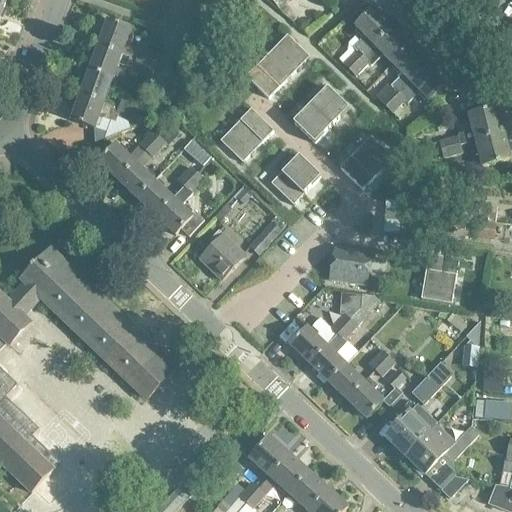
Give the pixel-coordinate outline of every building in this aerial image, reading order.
[(204,7),(194,37),(219,45),(228,15),(204,7)] [(362,56),(391,27),(375,11),(356,30),(363,37),(354,46),(356,49),(362,56)] [(124,48),(127,40),(129,40),(132,33),(107,23),(98,48),(121,56),(124,48)] [(391,27),(362,56),(369,64),(371,67),(382,56),(392,66),(411,48),(391,27)] [(277,48),(298,70),(309,59),(287,38),(277,48)] [(121,56),(98,48),(89,73),(112,81),(118,66),(118,65),(121,56)] [(288,80),(298,70),(277,48),(266,58),(288,80)] [(411,48),(392,66),(401,75),(390,85),(393,87),(400,94),(429,66),(411,48)] [(362,56),(356,49),(339,67),(345,73),(349,69),(362,56)] [(137,62),(155,68),(158,60),(140,53),(137,62)] [(362,56),(349,69),(356,77),(369,64),(362,56)] [(288,80),(266,58),(256,69),(278,90),(288,80)] [(134,70),(152,77),(155,70),(155,68),(137,62),(134,70)] [(448,86),(429,66),(400,94),(405,100),(407,102),(417,91),(430,104),(448,86)] [(278,90),(256,69),(246,79),(268,101),(278,90)] [(112,81),(89,73),(80,97),(104,106),(112,81)] [(400,94),(393,87),(379,101),(386,108),(400,94)] [(329,91),(312,108),(322,118),(339,101),(329,91)] [(405,100),(400,94),(386,108),(391,113),(405,100)] [(137,118),(118,111),(104,106),(80,97),(71,122),(95,130),(96,143),(105,140),(149,122),(137,118)] [(118,111),(137,118),(141,106),(122,99),(118,111)] [(331,128),(348,111),(339,101),(322,118),(331,128)] [(305,135),(322,118),(312,108),(295,125),(305,135)] [(461,144),(475,140),(504,133),(498,111),(469,119),(472,129),(459,133),(457,135),(439,139),(441,149),(461,144)] [(252,112),(242,122),(263,143),(273,133),(252,112)] [(322,118),(305,135),(314,145),(331,128),(322,118)] [(232,132),(254,153),(263,143),(242,122),(232,132)] [(254,153),(232,132),(222,142),(244,163),(254,153)] [(152,133),(139,147),(147,154),(160,140),(152,133)] [(511,162),(504,133),(475,140),(483,170),(511,162)] [(153,160),(166,146),(160,140),(147,154),(153,160)] [(371,140),(361,150),(383,171),(392,161),(371,140)] [(461,144),(441,149),(443,158),(463,153),(461,144)] [(121,146),(119,148),(117,146),(99,166),(118,184),(137,164),(130,157),(126,153),(127,152),(121,146)] [(351,160),(373,181),(383,171),(361,150),(351,160)] [(300,159),(283,177),(293,186),(310,169),(300,159)] [(363,191),(373,181),(351,160),(342,170),(363,191)] [(118,184),(137,201),(155,181),(154,179),(155,178),(148,172),(147,173),(145,172),(144,170),(137,164),(118,184)] [(413,168),(405,167),(404,175),(413,176),(413,168)] [(184,190),(198,176),(191,169),(176,183),(184,190)] [(304,196),(320,179),(310,169),(293,186),(304,196)] [(304,196),(293,186),(283,177),(282,175),(272,186),(294,206),(304,196)] [(198,176),(184,190),(175,200),(157,220),(175,237),(180,231),(189,239),(203,223),(195,216),(194,217),(191,214),(192,213),(186,208),(185,209),(183,207),(182,206),(204,182),(198,176)] [(155,181),(137,201),(157,220),(175,200),(164,189),(165,188),(158,182),(157,183),(155,181)] [(245,188),(236,197),(243,204),(252,195),(245,188)] [(384,234),(399,235),(402,202),(386,201),(384,234)] [(511,202),(500,206),(504,219),(511,216),(511,202)] [(455,205),(454,220),(461,221),(495,225),(497,210),(455,205)] [(223,211),(216,218),(221,223),(228,215),(223,211)] [(423,217),(403,214),(400,243),(416,245),(417,238),(421,239),(423,217)] [(276,217),(250,246),(261,256),(287,228),(276,217)] [(461,221),(460,235),(494,239),(495,225),(461,221)] [(214,247),(200,262),(222,282),(244,258),(218,233),(209,243),(214,247)] [(335,249),(330,282),(367,288),(372,255),(335,249)] [(0,298),(0,465),(31,495),(60,465),(32,438),(38,431),(26,419),(25,420),(4,400),(17,387),(0,370),(0,351),(3,349),(5,351),(29,326),(22,319),(40,300),(147,401),(175,372),(49,252),(21,282),(26,287),(8,306),(0,298)] [(429,258),(427,273),(456,277),(458,263),(429,258)] [(454,292),(456,277),(427,273),(424,287),(454,292)] [(454,292),(424,287),(422,301),(451,306),(454,292)] [(342,317),(344,317),(350,322),(360,312),(361,299),(343,298),(342,309),(342,317)] [(369,319),(362,312),(349,326),(355,333),(369,319)] [(467,325),(453,314),(448,321),(461,332),(467,325)] [(349,326),(341,319),(331,330),(338,337),(349,326)] [(478,350),(481,324),(466,340),(478,350)] [(355,333),(349,326),(338,337),(345,343),(355,333)] [(338,337),(331,330),(320,342),(315,337),(318,334),(311,328),(308,331),(307,330),(290,349),(310,367),(338,337)] [(345,343),(338,337),(310,367),(329,385),(346,367),(342,363),(346,359),(339,353),(348,345),(345,343)] [(375,372),(388,358),(382,351),(368,365),(375,372)] [(395,365),(388,358),(375,372),(381,378),(395,365)] [(349,364),(346,367),(329,385),(346,402),(363,384),(353,373),(356,370),(349,364)] [(444,385),(451,378),(439,367),(411,397),(423,408),(444,385)] [(368,378),(363,384),(346,402),(366,421),(380,406),(387,412),(403,396),(396,390),(406,381),(397,372),(386,384),(394,392),(385,400),(377,393),(375,394),(372,392),(377,387),(368,378)] [(483,394),(501,395),(502,376),(483,376),(483,394)] [(477,401),(475,417),(508,420),(509,405),(477,401)] [(406,459),(429,434),(409,415),(386,441),(395,449),(393,451),(401,459),(403,457),(406,459)] [(436,426),(429,434),(406,459),(415,467),(413,469),(421,477),(423,475),(426,478),(446,456),(454,464),(480,437),(471,429),(456,445),(436,426)] [(269,480),(289,457),(270,440),(250,463),(269,480)] [(289,457),(269,480),(262,488),(249,503),(256,510),(277,487),(288,496),(308,474),(289,457)] [(511,459),(506,458),(503,473),(511,475),(511,484),(510,491),(511,491),(511,459)] [(308,474),(288,496),(305,511),(311,511),(329,493),(308,474)] [(456,478),(443,493),(450,500),(468,481),(456,478)] [(245,492),(241,497),(249,503),(262,488),(255,482),(245,492)] [(511,511),(511,491),(510,491),(509,491),(498,489),(491,507),(505,511),(511,511)] [(177,511),(189,500),(179,490),(157,511),(177,511)] [(329,493),(311,511),(344,511),(348,509),(329,493)] [(241,497),(227,511),(241,511),(249,503),(241,497)] [(3,503),(0,505),(0,511),(9,511),(11,511),(3,503)] [(254,511),(256,510),(249,503),(241,511),(254,511)]
